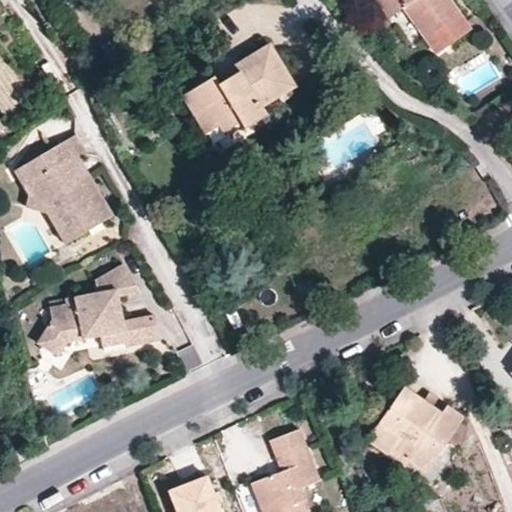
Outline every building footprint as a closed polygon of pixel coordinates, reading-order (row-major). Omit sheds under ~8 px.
[(395,14),(385,0),(373,0),(387,19),(395,14)] [(385,0),(395,14),(402,9),(436,53),(471,28),(450,0),(385,0)] [(218,83),(214,76),(182,95),(205,134),(217,126),(222,132),(240,121),(244,128),(266,116),(261,107),(277,98),(267,81),(286,71),(269,43),(234,64),(238,72),(218,83)] [(234,64),(214,76),(218,83),(238,72),(234,64)] [(267,81),(277,98),(296,87),(286,71),(267,81)] [(72,161),(81,157),(83,154),(73,136),(18,167),(34,175),(32,194),(47,196),(70,231),(93,218),(96,224),(114,213),(90,173),(82,178),(72,161)] [(90,173),(81,157),(72,161),(82,178),(90,173)] [(47,196),(32,194),(25,201),(44,204),(67,240),(96,224),(93,218),(70,231),(47,196)] [(65,341),(87,337),(84,323),(92,321),(95,335),(98,334),(122,329),(125,342),(125,344),(160,337),(154,311),(124,318),(119,293),(141,285),(124,259),(96,275),(98,290),(66,295),(66,301),(49,305),(51,317),(37,339),(58,353),(65,341)] [(84,323),(87,337),(95,335),(92,321),(84,323)] [(100,346),(125,342),(122,329),(98,334),(100,346)] [(410,394),(385,433),(405,446),(403,450),(410,454),(405,462),(433,480),(469,424),(452,413),(449,419),(432,408),(410,394)] [(435,402),(432,408),(449,419),(452,413),(435,402)] [(272,443),(282,473),(285,478),(276,481),(274,476),(252,486),(262,511),(309,511),(302,489),(320,481),(301,431),(272,443)] [(405,446),(385,433),(374,450),(394,463),(398,458),(405,462),(410,454),(403,450),(405,446)] [(285,478),(282,473),(274,476),(276,481),(285,478)] [(221,511),(209,477),(171,491),(178,511),(221,511)]
